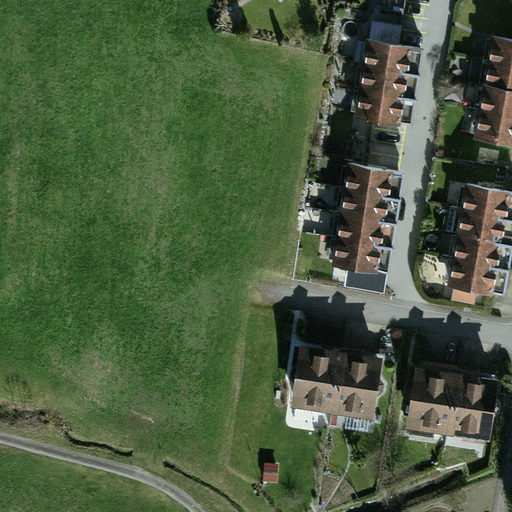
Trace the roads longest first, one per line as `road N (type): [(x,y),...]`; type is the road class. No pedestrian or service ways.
road 1 (residential): [(511,337),(274,297)]
road 2 (track): [(202,511),(151,475),(0,434)]
